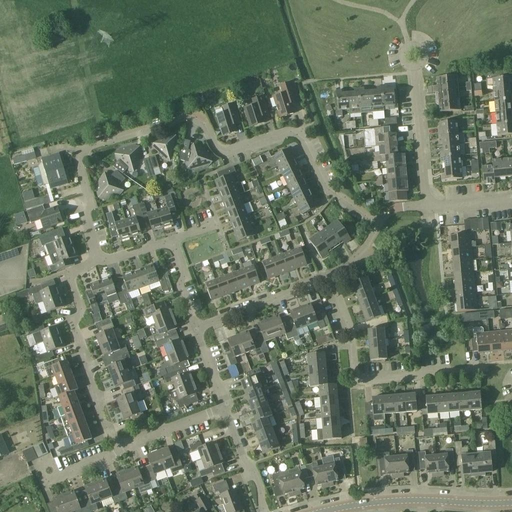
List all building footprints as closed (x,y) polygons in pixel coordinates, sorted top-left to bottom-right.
[(61,30),(46,35),(48,45),(64,40),(61,30)] [(438,88),(438,94),(440,113),(461,111),(458,77),(437,79),(438,88)] [(511,77),(493,80),(494,91),(510,90),(509,83),(511,83),(511,77)] [(283,95),(273,98),(280,118),(294,114),(292,107),(299,104),(292,82),(280,86),(283,95)] [(387,87),(382,88),(384,107),(395,106),(394,91),(388,91),(387,87)] [(384,112),(384,107),(382,88),(377,88),(378,92),(371,92),(372,108),(373,113),(384,112)] [(361,109),(372,108),(371,92),(365,93),(365,89),(359,90),(361,109)] [(361,109),(359,90),(355,90),(355,94),(348,94),(350,111),(350,115),(362,114),(361,109)] [(494,91),(495,102),(511,100),(511,95),(511,96),(510,90),(494,91)] [(342,111),(350,111),(348,94),(342,95),(342,91),(337,92),(338,108),(335,109),(336,117),(342,116),(342,111)] [(254,106),(244,109),(250,128),(264,123),(263,118),(268,116),(262,97),(252,100),(254,106)] [(511,100),(495,102),(496,114),(511,112),(511,106),(511,100)] [(225,113),(216,116),(223,137),(236,132),(234,126),(240,124),(234,104),(223,107),(225,113)] [(496,114),(498,125),(511,123),(511,112),(496,114)] [(397,125),(396,118),(384,119),(385,126),(397,125)] [(439,130),(439,135),(458,134),(457,122),(442,123),(442,130),(439,130)] [(511,123),(498,125),(499,137),(511,135),(511,123)] [(379,141),(379,147),(397,145),(396,134),(392,135),(392,128),(375,130),(375,136),(372,136),(373,141),(379,141)] [(443,140),(444,146),(459,145),(458,134),(439,135),(439,140),(443,140)] [(168,135),(156,139),(153,152),(162,160),(175,156),(178,144),(168,135)] [(398,156),(397,145),(379,147),(380,153),(374,154),(374,158),(380,158),(381,158),(386,158),(386,157),(398,156)] [(460,156),(459,145),(444,146),(444,153),(440,153),(441,158),(460,156)] [(132,146),(120,149),(117,162),(113,167),(123,175),(126,171),(139,167),(142,155),(132,146)] [(195,172),(207,168),(210,155),(201,147),(188,150),(181,149),(178,161),(185,162),(195,172)] [(278,167),(294,159),(290,149),(273,157),(278,167)] [(252,159),(255,166),(264,162),(266,167),(275,163),(270,151),(252,159)] [(40,176),(64,169),(59,154),(41,159),(42,164),(38,167),(40,176)] [(405,155),(398,156),(386,157),(386,158),(387,169),(406,167),(405,155)] [(24,156),(12,159),(14,165),(26,162),(24,156)] [(155,156),(149,158),(153,170),(159,168),(155,156)] [(446,163),(446,169),(461,168),(460,156),(441,158),(441,163),(446,163)] [(153,170),(149,158),(143,160),(149,178),(155,176),(153,170)] [(278,167),(283,176),(299,169),(294,159),(278,167)] [(492,161),(493,167),(494,167),(495,179),(506,178),(505,160),(492,161)] [(215,181),(218,191),(235,185),(231,176),(236,174),(233,167),(216,174),(219,180),(215,181)] [(407,179),(406,167),(387,169),(388,176),(375,178),(376,182),(407,179)] [(496,184),(495,179),(494,167),(493,167),(483,168),(485,185),(496,184)] [(462,179),(461,168),(446,169),(447,175),(443,176),(443,181),(462,179)] [(64,169),(40,176),(43,185),(49,185),(50,190),(68,184),(64,169)] [(303,179),(299,169),(283,176),(287,186),(303,179)] [(125,180),(116,171),(112,175),(99,179),(96,191),(106,200),(118,197),(121,184),(125,180)] [(287,186),(292,196),(308,188),(303,179),(287,186)] [(408,192),(407,179),(376,182),(376,187),(383,186),(388,186),(390,203),(407,201),(406,192),(408,192)] [(218,191),(222,202),(239,195),(235,185),(218,191)] [(292,196),(297,206),(313,198),(308,188),(292,196)] [(168,208),(158,211),(163,228),(173,225),(171,218),(177,216),(170,195),(165,197),(168,208)] [(222,202),(226,212),(243,206),(239,195),(222,202)] [(317,208),(313,198),(297,206),(301,216),(317,208)] [(43,206),(41,199),(24,204),(25,210),(43,206)] [(152,231),(163,228),(158,211),(147,214),(144,203),(138,205),(142,219),(148,217),(152,231)] [(137,221),(142,219),(138,205),(133,207),(136,218),(126,221),(131,238),(141,235),(137,221)] [(40,221),(44,231),(51,228),(50,227),(62,223),(61,220),(63,220),(62,216),(60,217),(57,208),(44,212),(42,206),(26,212),(31,224),(40,221)] [(226,212),(230,222),(247,216),(243,206),(226,212)] [(14,215),(17,226),(27,223),(24,212),(14,215)] [(120,241),(131,238),(126,221),(115,224),(112,213),(106,215),(110,229),(116,227),(120,241)] [(230,222),(234,232),(251,226),(247,216),(230,222)] [(285,220),(279,222),(281,228),(287,227),(285,220)] [(328,228),(340,246),(343,244),(343,245),(351,240),(338,221),(328,228)] [(491,224),(492,231),(501,229),(499,222),(491,224)] [(251,226),(234,232),(238,242),(254,236),(251,226)] [(328,228),(318,234),(331,252),(340,246),(328,228)] [(331,252),(318,234),(309,241),(322,260),(329,255),(328,254),(331,252)] [(451,237),(452,250),(471,248),(476,248),(476,242),(471,243),(470,235),(451,237)] [(45,246),(49,256),(74,247),(70,237),(56,242),(54,236),(40,241),(42,247),(45,246)] [(74,247),(49,256),(52,266),(50,267),(52,273),(73,266),(71,260),(77,257),(74,247)] [(452,250),(453,262),(472,261),(471,248),(452,250)] [(301,250),(291,253),(297,270),(307,266),(301,250)] [(291,253),(281,257),(288,273),(297,270),(291,253)] [(281,257),(272,260),(278,277),(288,273),(281,257)] [(268,281),(278,277),(272,260),(262,264),(268,281)] [(453,262),(454,275),(474,273),(472,261),(453,262)] [(168,291),(163,277),(162,275),(162,272),(156,274),(153,265),(143,269),(149,285),(159,282),(161,287),(163,293),(168,291)] [(253,267),(244,271),(250,287),(260,284),(253,267)] [(36,277),(33,269),(27,272),(30,279),(36,277)] [(139,289),(149,285),(143,269),(133,273),(139,289)] [(244,271),(234,274),(240,291),(250,287),(244,271)] [(128,293),(139,289),(133,273),(122,277),(127,290),(122,293),(126,303),(129,312),(134,310),(128,293)] [(454,275),(456,287),(475,286),(474,273),(454,275)] [(234,274),(225,278),(231,294),(240,291),(234,274)] [(121,305),(126,303),(122,293),(121,290),(116,292),(111,278),(100,282),(108,301),(109,304),(119,300),(121,305)] [(225,278),(215,281),(221,298),(231,294),(225,278)] [(356,294),(371,289),(368,279),(352,284),(356,294)] [(221,298),(215,281),(206,285),(212,301),(221,298)] [(108,301),(100,282),(90,286),(91,290),(92,292),(87,294),(90,301),(91,304),(95,315),(100,313),(98,307),(108,303),(108,301)] [(36,305),(38,305),(60,297),(57,286),(43,291),(41,286),(29,290),(28,292),(29,296),(33,295),(36,305)] [(456,287),(457,300),(476,298),(475,286),(456,287)] [(375,298),(371,289),(356,294),(359,304),(375,298)] [(64,307),(60,297),(45,302),(48,313),(42,315),(36,317),(38,323),(52,318),(50,312),(64,307)] [(378,308),(375,298),(359,304),(363,313),(378,308)] [(477,311),(476,298),(457,300),(458,312),(477,311)] [(153,316),(157,326),(174,319),(170,308),(166,309),(164,304),(144,312),(147,318),(153,316)] [(311,305),(301,309),(307,327),(317,323),(320,329),(325,327),(321,316),(316,318),(311,305)] [(378,308),(363,313),(366,323),(382,317),(378,308)] [(297,331),(307,327),(301,309),(290,312),(295,326),(290,328),(294,339),(299,337),(297,331)] [(288,341),(294,339),(290,328),(284,330),(279,317),(269,320),(276,339),(286,335),(288,341)] [(96,336),(100,347),(116,340),(113,330),(115,329),(111,319),(99,324),(103,334),(96,336)] [(154,338),(156,344),(167,340),(165,333),(178,329),(174,319),(157,326),(160,336),(154,338)] [(263,337),(258,339),(263,354),(269,352),(265,343),(276,339),(269,320),(258,324),(263,337)] [(32,335),(36,345),(45,342),(61,337),(57,327),(43,331),(41,326),(27,331),(29,336),(32,335)] [(144,329),(137,331),(138,335),(132,337),(135,349),(141,347),(139,339),(146,337),(144,329)] [(369,341),(386,340),(385,329),(368,330),(369,341)] [(478,354),(491,353),(490,334),(484,335),(483,330),(482,329),(473,330),(474,340),(471,341),(472,354),(478,353),(478,354)] [(504,352),(511,351),(511,331),(502,333),(504,352)] [(249,332),(238,336),(245,355),(255,351),(257,357),(263,354),(258,339),(257,339),(258,343),(255,344),(253,339),(252,340),(249,332)] [(491,353),(504,352),(502,333),(490,334),(491,353)] [(245,355),(238,336),(228,340),(233,353),(227,356),(231,367),(237,364),(235,358),(245,355)] [(50,352),(53,351),(64,347),(61,337),(45,342),(48,353),(40,356),(36,357),(38,363),(52,358),(50,352)] [(124,355),(129,353),(126,346),(119,348),(116,340),(100,347),(104,357),(111,354),(113,359),(124,355)] [(164,348),(168,357),(186,350),(182,340),(169,345),(167,340),(156,344),(158,350),(164,348)] [(386,350),(386,340),(369,341),(370,351),(386,350)] [(160,378),(163,377),(168,376),(175,373),(179,371),(176,365),(189,360),(186,350),(168,357),(169,362),(166,363),(164,364),(162,366),(161,368),(160,370),(159,372),(159,374),(160,376),(160,378)] [(387,360),(386,350),(370,351),(371,362),(387,360)] [(115,365),(108,367),(112,378),(128,372),(135,370),(129,353),(124,355),(113,359),(115,365)] [(307,355),(308,366),(326,365),(325,354),(307,355)] [(55,377),(71,371),(67,362),(60,365),(58,360),(43,365),(49,380),(55,377)] [(308,366),(309,377),(327,376),(326,365),(308,366)] [(244,392),(261,386),(268,384),(264,373),(261,374),(259,369),(245,374),(248,379),(240,382),(244,392)] [(55,377),(59,387),(74,381),(71,371),(55,377)] [(132,382),(128,372),(112,378),(115,388),(123,386),(125,391),(133,388),(136,387),(134,381),(132,382)] [(172,380),(175,390),(194,383),(190,373),(177,378),(175,373),(168,376),(163,377),(165,383),(172,380)] [(310,388),(319,388),(319,387),(328,386),(327,376),(309,377),(310,388)] [(278,380),(281,390),(286,388),(282,378),(278,380)] [(74,381),(59,387),(62,396),(63,396),(74,392),(74,393),(78,391),(74,381)] [(194,383),(175,390),(169,393),(172,399),(177,401),(180,409),(187,406),(185,398),(198,394),(194,383)] [(336,385),(328,386),(319,387),(319,388),(320,398),(337,396),(336,385)] [(244,392),(248,403),(265,396),(261,386),(244,392)] [(116,400),(120,410),(137,404),(133,394),(135,393),(133,388),(125,391),(122,392),(124,397),(116,400)] [(285,400),(290,398),(286,388),(281,390),(285,400)] [(58,397),(62,407),(77,402),(74,393),(74,392),(63,396),(62,396),(58,397)] [(480,393),(469,394),(471,412),(482,411),(480,393)] [(469,394),(459,395),(460,412),(471,412),(469,394)] [(416,395),(405,396),(406,413),(417,412),(416,395)] [(449,413),(460,412),(459,395),(448,396),(449,413)] [(269,406),(265,396),(248,403),(252,413),(269,406)] [(320,398),(321,408),(338,407),(337,396),(320,398)] [(395,414),(406,413),(405,396),(394,397),(395,414)] [(448,396),(437,397),(438,414),(449,413),(448,396)] [(385,415),(395,414),(394,397),(383,398),(385,415)] [(427,415),(438,414),(437,397),(426,398),(427,415)] [(285,400),(289,410),(293,409),(290,398),(285,400)] [(385,415),(383,398),(372,399),(373,416),(385,415)] [(62,418),(81,411),(77,402),(62,407),(58,409),(62,418)] [(140,414),(137,404),(120,410),(124,420),(131,418),(133,423),(144,419),(142,414),(140,414)] [(252,413),(256,422),(256,423),(268,418),(273,417),(269,406),(252,413)] [(316,420),(322,419),(339,418),(338,407),(321,408),(321,414),(315,415),(316,420)] [(62,418),(65,428),(84,421),(81,411),(62,418)] [(272,428),(268,418),(256,423),(256,422),(252,424),(256,434),(272,428)] [(322,419),(323,430),(340,428),(339,418),(322,419)] [(65,428),(69,437),(88,430),(84,421),(65,428)] [(256,434),(259,444),(276,438),(272,428),(256,434)] [(340,428),(323,430),(317,431),(318,442),(341,439),(340,428)] [(88,430),(69,437),(72,445),(59,450),(62,456),(74,452),(72,447),(92,440),(88,430)] [(0,458),(9,454),(1,435),(0,435),(0,458)] [(280,448),(276,438),(259,444),(263,455),(280,448)] [(368,452),(367,439),(359,439),(360,452),(368,452)] [(476,456),(478,477),(486,476),(486,473),(492,473),(491,456),(496,456),(495,440),(488,440),(489,446),(483,447),(484,455),(476,456)] [(198,451),(201,460),(220,454),(216,443),(203,448),(201,442),(189,447),(192,453),(198,451)] [(470,478),(478,477),(476,456),(468,456),(467,448),(462,449),(461,442),(455,443),(456,459),(462,458),(464,475),(470,475),(470,478)] [(38,446),(42,457),(48,454),(43,443),(38,446)] [(37,459),(42,457),(38,446),(32,448),(37,459)] [(37,459),(32,448),(22,453),(27,463),(37,459)] [(168,449),(158,453),(164,471),(170,469),(172,474),(182,470),(178,459),(173,461),(168,449)] [(436,457),(438,477),(441,477),(441,475),(443,473),(449,473),(448,463),(454,463),(453,450),(446,451),(447,456),(436,457)] [(407,458),(396,458),(398,478),(402,478),(402,476),(403,475),(409,474),(408,464),(414,464),(413,452),(406,452),(407,458)] [(167,477),(164,471),(158,453),(147,457),(151,467),(145,469),(150,482),(157,480),(157,481),(167,477)] [(434,478),(438,477),(436,457),(425,458),(425,453),(419,453),(420,466),(426,465),(427,475),(432,474),(434,476),(434,478)] [(224,464),(220,454),(201,460),(205,470),(199,473),(201,479),(213,474),(211,469),(224,464)] [(395,479),(398,478),(396,458),(390,459),(389,454),(379,455),(380,467),(386,466),(387,476),(392,475),(394,477),(395,479)] [(328,466),(324,467),(328,487),(332,486),(332,484),(333,483),(338,482),(336,472),(342,471),(339,458),(333,460),(333,459),(327,460),(328,466)] [(325,488),(328,487),(324,467),(319,468),(318,462),(312,463),(312,464),(305,466),(308,479),(314,477),(316,486),(322,485),(324,487),(325,488)] [(288,471),(289,476),(295,496),(298,495),(298,493),(300,491),(305,489),(302,480),(308,479),(305,466),(288,471)] [(137,468),(127,472),(133,490),(138,489),(141,495),(152,490),(148,479),(142,481),(137,468)] [(281,486),(284,495),(284,496),(289,494),(292,495),(292,497),(295,496),(289,476),(288,471),(287,470),(278,473),(278,474),(271,476),(275,488),(281,486)] [(133,490),(127,472),(116,476),(121,489),(116,491),(120,502),(127,499),(125,493),(133,490)] [(114,504),(120,502),(116,491),(110,493),(105,480),(95,484),(102,502),(104,507),(113,504),(114,504)] [(230,492),(228,488),(226,481),(212,487),(215,493),(219,491),(226,511),(239,511),(243,511),(236,490),(230,492)] [(96,505),(102,502),(95,484),(84,488),(89,501),(84,503),(87,511),(94,511),(98,511),(96,505)] [(63,496),(69,511),(87,511),(84,503),(78,505),(74,492),(63,496)] [(69,511),(63,496),(53,500),(57,511),(69,511)] [(205,511),(206,511),(211,509),(204,497),(196,501),(201,510),(197,511),(205,511)]
